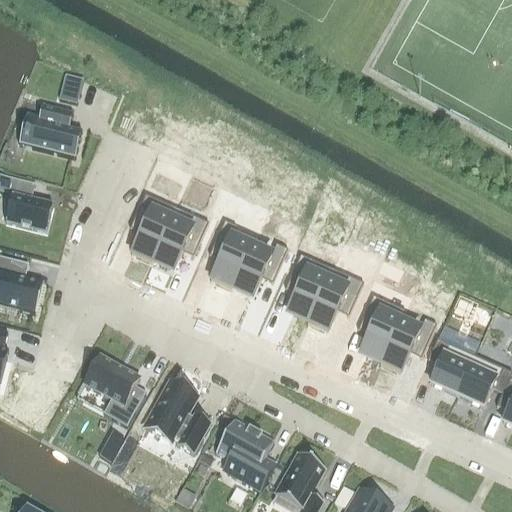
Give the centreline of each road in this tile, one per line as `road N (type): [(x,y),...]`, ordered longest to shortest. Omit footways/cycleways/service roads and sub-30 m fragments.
road 1 (residential): [(75,266),(511,461)]
road 2 (residential): [(117,145),(89,207),(75,266)]
